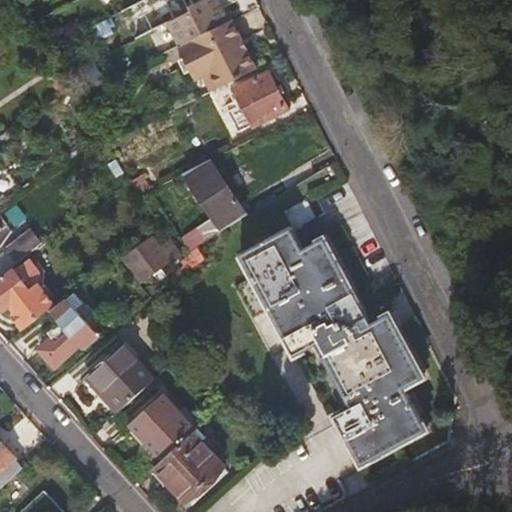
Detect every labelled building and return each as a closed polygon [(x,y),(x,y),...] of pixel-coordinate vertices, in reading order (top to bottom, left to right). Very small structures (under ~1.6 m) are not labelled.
[(143,0),(125,10),(138,35),(173,17),(186,11),(180,0),(143,0)] [(231,18),(221,0),(197,0),(193,2),(195,7),(186,11),(173,17),(186,41),(231,18)] [(186,41),(183,42),(193,62),(207,72),(213,68),(224,63),(232,79),(261,64),(252,44),(249,45),(246,44),(244,43),(243,38),(245,35),(247,34),(237,15),(231,18),(186,41)] [(81,65),(89,77),(96,86),(108,80),(95,57),(81,65)] [(213,68),(222,84),(232,79),(224,63),(213,68)] [(248,99),(241,102),(232,107),(243,127),(259,119),(261,122),(292,105),(273,70),(241,85),(241,87),(248,99)] [(235,90),(241,102),(248,99),(241,87),(235,90)] [(214,156),(188,169),(215,212),(205,219),(207,223),(202,227),(209,237),(249,212),(234,188),(228,179),(214,156)] [(0,202),(20,189),(9,178),(0,168),(0,202)] [(132,177),(134,180),(137,185),(142,192),(152,187),(141,171),(132,177)] [(236,174),(228,179),(234,188),(242,183),(236,174)] [(341,414),(367,461),(432,425),(410,383),(428,373),(393,308),(375,317),(329,231),(324,234),(314,217),(319,214),(309,195),(290,208),(297,219),(246,250),(300,353),(323,341),(358,404),(341,414)] [(13,227),(27,221),(19,204),(5,211),(13,227)] [(0,243),(11,229),(0,212),(0,243)] [(8,249),(18,263),(42,246),(32,231),(8,249)] [(146,279),(156,272),(165,265),(174,258),(157,236),(129,256),(146,279)] [(177,259),(188,276),(195,270),(184,254),(177,259)] [(0,303),(9,297),(14,302),(20,311),(30,323),(31,323),(59,303),(43,282),(43,277),(43,274),(32,260),(15,272),(14,270),(0,279),(0,303)] [(170,274),(165,265),(156,272),(162,280),(170,274)] [(59,303),(62,301),(43,277),(43,282),(59,303)] [(86,347),(102,335),(89,320),(76,306),(83,300),(76,292),(54,311),(60,318),(51,328),(56,334),(43,346),(58,363),(81,341),(86,347)] [(9,297),(0,303),(0,306),(3,310),(14,302),(9,297)] [(17,313),(26,327),(30,323),(20,311),(17,313)] [(105,395),(117,409),(154,376),(121,339),(88,370),(108,391),(105,395)] [(167,390),(136,418),(140,423),(137,426),(165,458),(196,429),(199,427),(183,409),(167,390)] [(205,422),(189,404),(183,409),(199,427),(205,422)] [(140,423),(136,418),(132,421),(137,426),(140,423)] [(187,498),(227,463),(196,429),(165,458),(157,465),(187,498)] [(0,486),(26,463),(0,435),(0,486)] [(227,463),(187,498),(191,503),(230,467),(227,463)] [(70,511),(47,485),(17,511),(70,511)]
